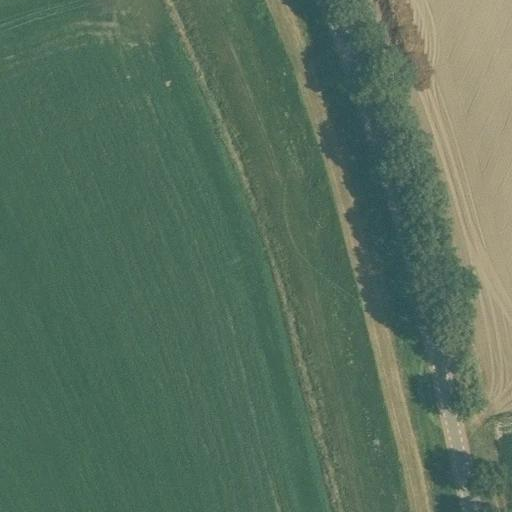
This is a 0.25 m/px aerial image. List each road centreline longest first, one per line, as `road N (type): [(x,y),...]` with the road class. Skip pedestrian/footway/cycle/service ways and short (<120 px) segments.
road 1 (track): [(270,0),(344,195),(418,511)]
road 2 (tertiary): [(477,511),(394,164),(334,0)]
